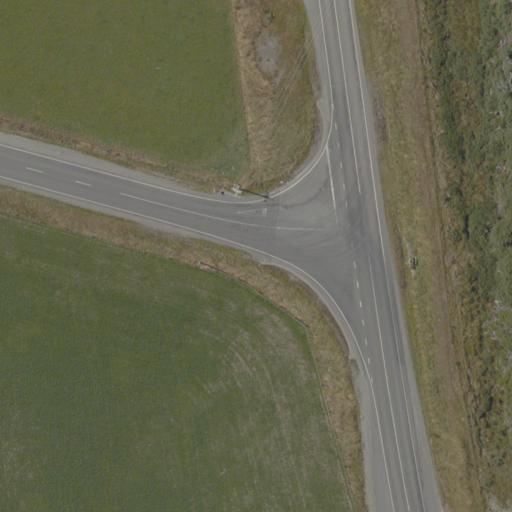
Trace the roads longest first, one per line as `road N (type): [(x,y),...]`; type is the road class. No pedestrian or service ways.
road 1 (tertiary): [(0,160),(218,218),(302,228),(364,223)]
road 2 (tertiary): [(364,223),(409,511)]
road 3 (tertiary): [(335,0),(364,223)]
